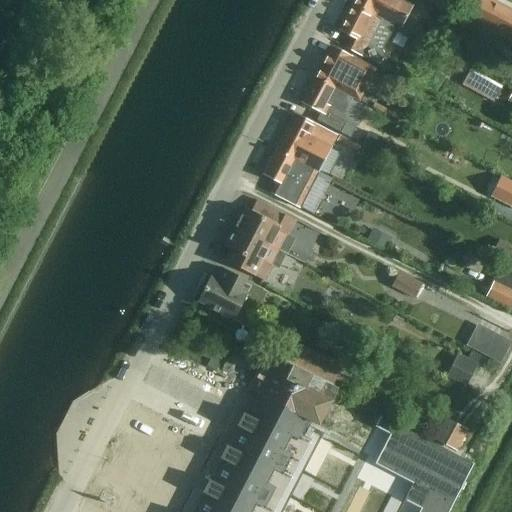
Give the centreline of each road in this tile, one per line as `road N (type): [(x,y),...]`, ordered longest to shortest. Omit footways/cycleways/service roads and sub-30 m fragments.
road 1 (unclassified): [(51,511),(323,0)]
road 2 (unclassified): [(0,295),(152,0)]
road 3 (unknown): [(229,177),(460,298)]
